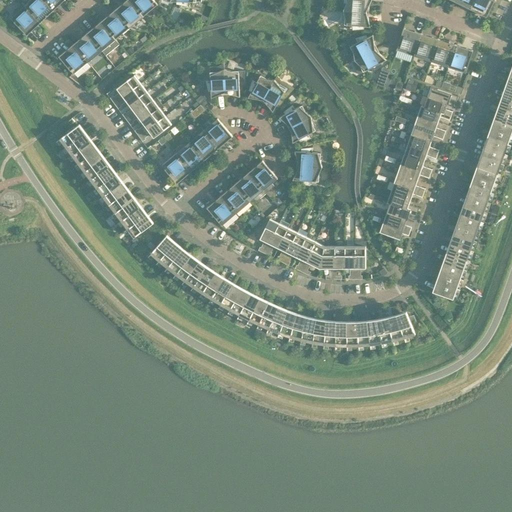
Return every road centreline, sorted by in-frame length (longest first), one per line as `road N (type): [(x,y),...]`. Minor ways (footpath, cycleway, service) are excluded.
road 1 (residential): [(0,125),(37,189),(140,306),(211,354),(280,383),(354,394),(445,373),(492,337),(511,282)]
road 2 (residential): [(501,40),(426,255),(386,293),(304,293),(239,262),(172,212)]
road 3 (residential): [(172,212),(86,100),(27,57)]
road 4 (residential): [(172,212),(269,128)]
